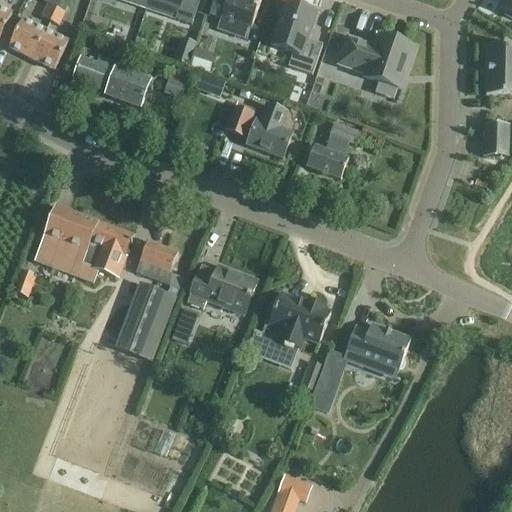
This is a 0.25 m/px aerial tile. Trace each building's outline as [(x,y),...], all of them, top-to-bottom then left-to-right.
[(41,19),(50,24),(57,11),(61,3),(54,0),(47,0),(45,5),(47,7),(41,19)] [(150,0),(150,1),(181,11),(177,23),(192,28),(201,0),(150,0)] [(238,27),(252,31),(262,0),(215,0),(210,17),(221,21),(217,33),(234,38),(238,27)] [(511,0),(505,0),(500,10),(505,13),(506,17),(511,20),(511,0)] [(323,48),(308,43),(317,16),(287,6),(272,49),(294,56),(289,70),(313,78),(323,48)] [(0,46),(14,18),(0,11),(0,46)] [(57,11),(50,24),(59,28),(66,15),(57,11)] [(10,52),(33,63),(47,35),(25,24),(10,52)] [(70,46),(47,35),(33,63),(56,75),(70,46)] [(377,52),(368,50),(369,47),(348,40),(339,68),(368,78),(367,80),(399,91),(414,49),(381,38),(377,52)] [(182,43),(174,65),(188,70),(196,48),(182,43)] [(511,48),(487,48),(487,98),(511,98),(511,48)] [(195,52),(190,68),(211,75),(216,59),(195,52)] [(81,61),(74,83),(107,95),(106,99),(141,112),(152,83),(117,70),(115,74),(113,73),(116,67),(108,63),(99,60),(97,67),(81,61)] [(202,80),(197,95),(209,98),(214,84),(202,80)] [(165,97),(186,105),(192,89),(170,82),(165,97)] [(262,86),(261,91),(273,95),(275,90),(262,86)] [(236,110),(227,134),(246,141),(255,117),(236,110)] [(272,111),(266,127),(258,124),(249,148),(283,161),(292,137),(282,133),(288,117),(272,111)] [(334,125),(324,152),(316,149),(307,170),(341,184),(350,162),(343,160),(349,146),(355,148),(360,135),(334,125)] [(510,159),(510,157),(510,128),(486,128),(485,159),(510,159)] [(132,238),(97,225),(56,210),(36,265),(93,286),(98,274),(115,280),(123,259),(124,259),(129,247),(131,247),(132,245),(130,244),(132,238)] [(181,293),(185,282),(170,276),(178,256),(147,244),(136,276),(148,280),(125,341),(156,353),(179,292),(181,293)] [(201,268),(186,307),(203,313),(206,304),(244,318),(257,285),(241,279),(240,281),(231,278),(232,275),(218,270),(216,274),(201,268)] [(22,273),(14,295),(29,300),(37,279),(22,273)] [(305,307),(280,298),(269,328),(284,333),(279,346),(299,353),(304,341),(319,347),(330,317),(325,315),(326,311),(306,303),(305,307)] [(181,318),(177,330),(185,333),(189,320),(181,318)] [(108,328),(121,333),(125,324),(112,319),(108,328)] [(405,364),(404,361),(411,343),(371,328),(369,335),(355,331),(343,363),(357,368),(360,362),(398,376),(400,372),(403,370),(405,364)] [(324,369),(321,379),(335,385),(342,367),(338,365),(340,360),(329,356),(324,369)] [(302,390),(301,395),(310,398),(312,394),(314,395),(320,379),(321,379),(324,369),(311,364),(301,390),(302,390)] [(194,415),(194,421),(198,426),(205,427),(210,423),(210,416),(206,411),(199,410),(194,415)] [(287,453),(312,456),(317,422),(292,419),(287,453)] [(285,479),(271,511),(296,511),(300,504),(306,506),(312,490),(285,479)]
